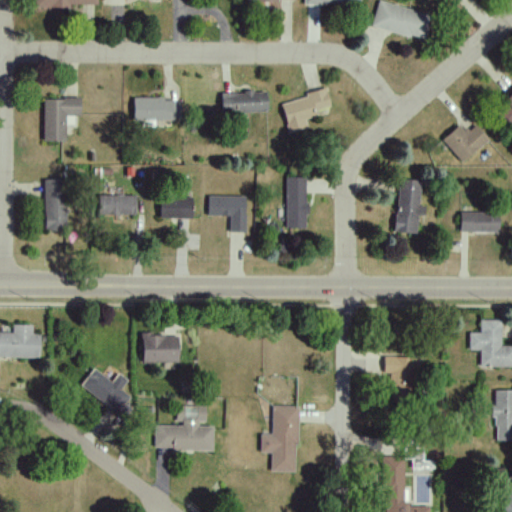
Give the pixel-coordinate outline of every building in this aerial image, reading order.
[(370,27),(424,40),(430,14),(376,1),(370,27)] [(279,101),(287,134),(306,129),(304,118),(314,116),(313,110),(329,107),(325,90),(279,101)] [(219,92),(219,113),(265,112),(265,92),(219,92)] [(511,130),(511,92),(493,110),(511,130)] [(42,98),(41,141),(64,141),(64,125),(72,125),(72,116),(78,116),(79,98),(42,98)] [(131,99),(131,120),(173,119),(172,98),(131,99)] [(441,140),(462,163),(488,139),(475,124),(466,132),(459,125),(441,140)] [(306,178),(285,177),(284,228),(305,228),(306,178)] [(43,231),(64,230),(63,179),(42,179),(43,231)] [(416,233),(417,215),(424,216),(424,206),(419,206),(420,181),(397,179),(394,232),(416,233)] [(133,215),(133,196),(97,195),(96,215),(133,215)] [(244,196),(207,195),(206,216),(228,216),(228,232),(244,232),(244,196)] [(158,218),(189,218),(189,197),(157,198),(158,218)] [(458,232),(497,232),(497,212),(458,212),(458,232)] [(478,367),(511,367),(511,346),(499,346),(500,320),(479,320),(478,332),(467,332),(467,350),(478,350),(478,367)] [(0,357),(38,358),(38,334),(31,334),(31,325),(11,325),(11,332),(0,332),(0,357)] [(141,363),(177,362),(176,334),(140,335),(141,363)] [(382,373),(389,373),(388,394),(411,395),(412,357),(382,356),(382,373)] [(78,387),(117,414),(129,397),(119,390),(126,380),(117,373),(110,382),(92,368),(78,387)] [(511,440),(511,390),(492,390),(491,418),(494,418),(494,440),(511,440)] [(212,451),(212,426),(200,426),(200,406),(175,406),(174,425),(153,424),(152,449),(212,451)] [(296,406),(270,406),(270,434),(259,434),(259,453),(269,453),(269,472),(295,472),(296,406)] [(433,469),(433,460),(422,461),(422,447),(403,448),(403,459),(410,459),(411,470),(433,469)] [(427,511),(427,506),(403,506),(403,457),(382,457),(381,511),(427,511)] [(511,511),(511,468),(491,469),(491,511),(511,511)]
